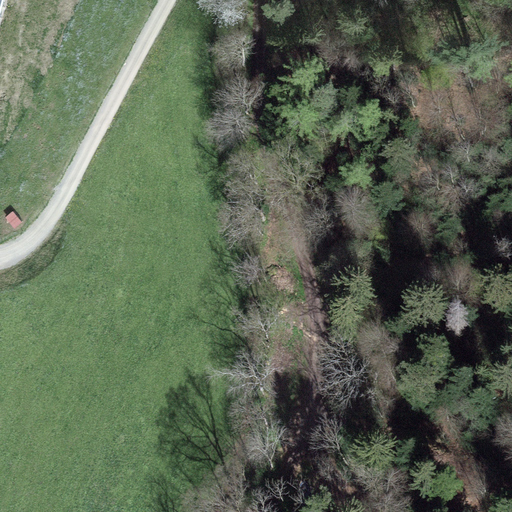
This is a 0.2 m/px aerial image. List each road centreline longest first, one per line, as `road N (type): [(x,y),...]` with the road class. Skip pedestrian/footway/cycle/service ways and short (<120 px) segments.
road 1 (track): [(261,0),(262,140),(311,288),(317,355),(311,417),(266,511)]
road 2 (track): [(165,0),(54,213),(0,258)]
